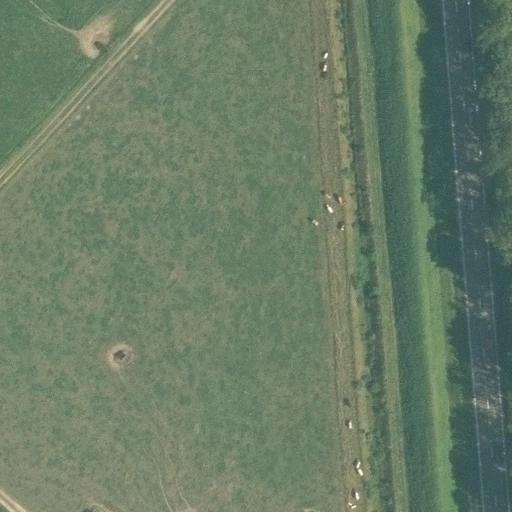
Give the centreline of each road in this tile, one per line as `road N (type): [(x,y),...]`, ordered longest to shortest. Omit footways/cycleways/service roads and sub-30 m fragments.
road 1 (secondary): [(496,511),(455,0)]
road 2 (track): [(169,0),(0,183)]
